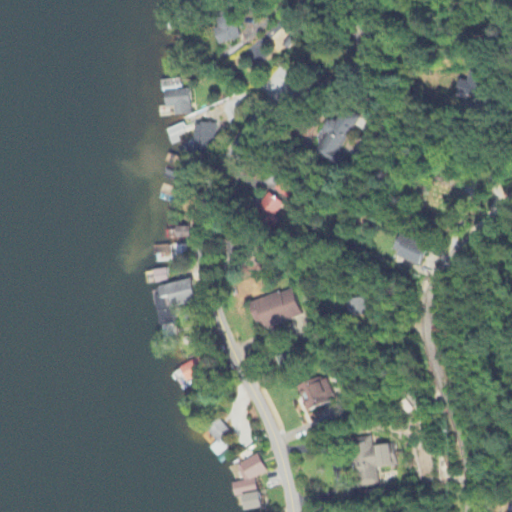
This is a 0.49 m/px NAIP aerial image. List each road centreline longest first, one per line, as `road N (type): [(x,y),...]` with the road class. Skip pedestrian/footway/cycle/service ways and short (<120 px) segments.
road 1 (residential): [(289,511),(274,446),(202,274),(198,230),(209,188),(256,118),(282,100),(345,83),(361,66),(361,33),(330,0)]
road 2 (residential): [(468,511),(466,456),(430,320),(441,280),(473,237)]
